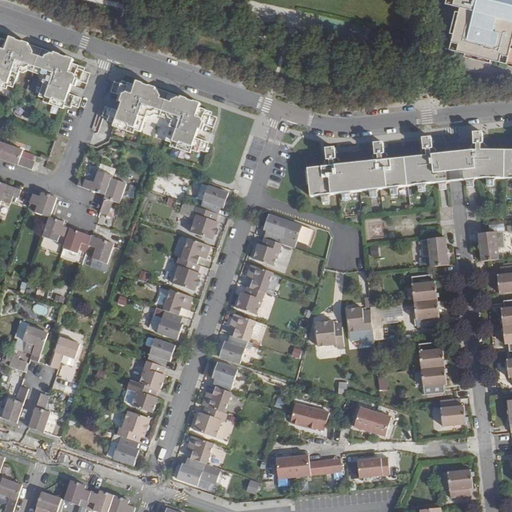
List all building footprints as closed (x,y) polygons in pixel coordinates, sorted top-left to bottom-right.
[(456,3),(448,38),(454,40),(452,46),(495,57),(497,51),(504,52),(511,21),(511,17),(494,13),(488,36),(469,31),(476,0),(449,0),(449,1),(456,3)] [(511,0),(476,0),(469,31),(488,36),(494,13),(511,17),(511,0)] [(74,64),(76,60),(57,54),(46,59),(35,55),(36,55),(32,48),(29,47),(30,44),(11,38),(9,42),(0,38),(0,88),(7,91),(8,91),(9,89),(15,91),(21,73),(26,74),(27,74),(29,73),(30,72),(39,75),(39,78),(40,79),(40,80),(45,81),(39,98),(45,100),(43,104),(65,111),(68,105),(80,109),(83,100),(71,95),(74,86),(76,87),(78,82),(88,85),(92,75),(80,70),(81,67),(74,64)] [(153,87),(154,84),(140,78),(139,82),(153,87)] [(154,84),(153,87),(165,91),(164,82),(156,79),(154,84)] [(138,125),(153,87),(139,82),(137,87),(124,81),(122,86),(116,83),(113,94),(124,98),(121,103),(124,104),(121,113),(108,108),(104,118),(110,120),(109,123),(116,125),(115,128),(134,135),(138,125)] [(153,87),(138,125),(144,128),(150,113),(153,114),(159,112),(167,114),(170,119),(173,121),(168,137),(175,140),(174,143),(192,149),(193,146),(200,149),(201,146),(209,149),(212,139),(201,135),(203,128),(212,132),(214,125),(217,126),(221,114),(208,109),(209,106),(175,94),(174,95),(165,92),(165,91),(153,87)] [(175,94),(209,106),(205,96),(184,89),(175,94)] [(483,140),(482,132),(472,133),(473,141),(466,151),(468,169),(475,168),(477,178),(486,178),(488,180),(494,180),(497,178),(511,177),(511,149),(491,150),(483,140)] [(338,147),(330,149),(329,149),(330,156),(323,167),(309,168),(312,197),(322,195),(324,197),(331,196),(333,194),(345,193),(347,194),(354,193),(356,191),(370,190),(373,191),(379,190),(381,188),(393,187),(396,189),(403,188),(405,186),(417,184),(419,186),(426,186),(427,183),(439,182),(438,173),(445,172),(443,154),(434,145),(433,137),(424,138),(425,147),(419,157),(396,159),(387,149),(386,142),(378,143),(379,150),(372,161),(347,164),(339,155),(338,147)] [(0,159),(33,171),(36,163),(23,158),(25,151),(0,141),(0,159)] [(102,215),(115,182),(111,180),(112,177),(97,171),(93,183),(79,178),(76,186),(104,196),(98,213),(102,215)] [(21,191),(0,182),(0,206),(1,207),(3,202),(11,205),(14,197),(19,199),(21,191)] [(115,182),(102,215),(106,217),(111,203),(118,205),(125,186),(115,182)] [(206,199),(210,187),(202,184),(197,197),(206,199)] [(206,199),(202,209),(217,214),(220,204),(224,206),(226,206),(231,192),(211,185),(210,187),(206,199)] [(86,254),(92,238),(63,227),(64,224),(51,219),(58,199),(43,193),(41,198),(33,195),(27,211),(48,218),(41,237),(63,245),(62,249),(77,254),(79,252),(86,254)] [(202,209),(199,208),(197,213),(199,214),(193,230),(215,238),(217,233),(220,232),(221,229),(219,226),(221,221),(218,220),(215,219),(217,214),(202,209)] [(267,239),(282,244),(289,223),(269,216),(264,230),(266,231),(270,232),(267,239)] [(506,230),(489,232),(489,233),(480,234),(483,259),(490,258),(501,257),(500,245),(507,245),(506,230)] [(93,238),(87,255),(90,256),(89,259),(106,265),(113,246),(93,238)] [(448,238),(422,240),(424,254),(431,253),(433,265),(445,263),(450,263),(448,238)] [(212,247),(190,239),(183,260),(199,265),(203,256),(204,252),(209,255),(212,247)] [(274,267),(282,244),(267,239),(265,246),(261,245),(259,244),(254,259),(274,267)] [(183,260),(181,259),(179,264),(182,264),(176,282),(197,289),(199,284),(202,283),(203,280),(201,278),(203,272),(201,271),(198,270),(199,265),(183,260)] [(511,263),(502,265),(503,272),(499,272),(501,291),(511,289),(511,263)] [(274,273),(251,266),(248,276),(254,278),(253,281),(250,288),(265,293),(267,294),(274,273)] [(138,279),(146,281),(149,273),(140,270),(138,279)] [(414,275),(417,300),(440,297),(438,279),(435,280),(434,272),(414,275)] [(248,295),(245,294),(242,293),(237,308),(257,315),(265,293),(250,288),(248,295)] [(194,298),(173,290),(165,311),(167,312),(181,316),(185,307),(185,304),(191,306),(194,298)] [(125,305),(127,298),(119,295),(116,303),(125,305)] [(68,305),(77,308),(80,299),(71,296),(68,305)] [(440,297),(417,300),(419,325),(440,323),(439,316),(442,316),(440,297)] [(503,306),(505,325),(511,323),(511,297),(506,298),(507,305),(503,306)] [(363,314),(363,311),(363,308),(347,310),(349,331),(366,329),(373,329),(371,313),(363,314)] [(181,316),(167,312),(165,318),(160,331),(159,333),(179,340),(180,338),(186,323),(183,322),(180,321),(181,316)] [(257,322),(235,314),(231,325),(237,327),(236,330),(234,337),(248,342),(250,342),(257,322)] [(160,331),(165,318),(156,316),(152,328),(160,331)] [(336,343),(344,342),(342,322),(334,323),(333,321),(333,319),(328,319),(325,317),(321,318),(318,321),(315,321),(318,342),(335,340),(336,343)] [(262,324),(257,322),(252,335),(258,337),(261,336),(264,327),(262,324)] [(17,339),(24,342),(29,327),(29,326),(22,323),(17,339)] [(29,327),(24,342),(28,344),(25,353),(33,355),(31,362),(39,364),(49,334),(29,327)] [(366,329),(349,331),(350,339),(367,337),(366,329)] [(367,337),(374,336),(373,329),(366,329),(367,337)] [(83,344),(62,336),(52,366),(60,369),(64,355),(77,359),(83,344)] [(225,342),(220,357),(240,364),(248,342),(234,337),(231,344),(228,343),(225,342)] [(154,348),(157,340),(152,338),(150,338),(148,345),(149,346),(154,348)] [(422,340),(424,366),(448,364),(446,346),(443,346),(442,338),(422,340)] [(154,348),(149,362),(164,367),(166,360),(173,362),(177,347),(157,340),(154,348)] [(291,356),(299,358),(301,350),(294,348),(291,356)] [(14,365),(12,370),(26,375),(29,367),(21,365),(22,361),(12,357),(9,363),(14,365)] [(164,367),(149,362),(141,384),(156,389),(159,390),(161,391),(168,374),(165,374),(162,372),(164,367)] [(238,370),(218,363),(213,379),(215,380),(219,381),(216,388),(230,392),(238,370)] [(448,364),(424,366),(427,392),(448,390),(447,382),(450,382),(448,364)] [(387,389),(387,377),(379,378),(379,389),(387,389)] [(156,389),(141,384),(134,406),(154,414),(160,397),(157,396),(154,395),(156,389)] [(335,394),(343,396),(344,386),(336,384),(335,394)] [(3,420),(17,425),(29,390),(22,388),(17,402),(10,399),(3,420)] [(207,396),(203,406),(206,407),(209,408),(225,414),(232,393),(230,392),(216,388),(214,395),(213,398),(207,396)] [(50,396),(42,393),(31,427),(46,432),(53,412),(46,410),(50,396)] [(460,396),(443,398),(446,424),(469,422),(467,402),(464,403),(464,395),(460,396)] [(297,405),(291,425),(326,434),(331,413),(297,405)] [(225,422),(228,414),(225,414),(209,408),(207,416),(204,415),(201,414),(199,419),(196,420),(195,424),(197,427),(195,431),(216,439),(222,421),(225,422)] [(394,418),(362,408),(355,430),(388,440),(394,418)] [(122,428),(119,436),(123,437),(138,442),(141,434),(143,435),(146,436),(148,430),(151,430),(152,427),(150,424),(152,419),(130,411),(124,428),(122,428)] [(119,436),(118,436),(116,443),(120,445),(116,458),(136,465),(141,450),(138,449),(136,448),(138,442),(123,437),(119,436)] [(215,444),(193,437),(189,448),(195,450),(194,453),(192,459),(206,464),(208,465),(215,444)] [(120,445),(116,443),(111,456),(116,458),(120,445)] [(4,457),(0,467),(0,476),(2,477),(9,457),(4,456),(4,457)] [(310,457),(278,460),(280,482),(313,478),(311,463),(310,457)] [(390,458),(359,462),(361,482),(392,477),(390,458)] [(189,467),(186,466),(183,465),(178,480),(198,487),(206,464),(192,459),(189,467)] [(341,459),(311,463),(313,478),(343,474),(341,459)] [(475,467),(451,469),(454,495),(474,493),(474,486),(476,485),(475,467)] [(16,511),(26,485),(7,478),(1,493),(14,498),(9,511),(13,511),(16,511)] [(83,503),(89,506),(94,490),(88,488),(89,484),(75,479),(68,499),(83,503)] [(255,494),(258,484),(249,481),(246,492),(255,494)] [(89,506),(108,511),(111,511),(118,494),(104,489),(102,493),(94,490),(89,506)] [(48,511),(50,510),(56,511),(60,511),(65,498),(45,491),(37,511),(48,511)] [(111,511),(134,511),(137,504),(130,502),(132,498),(118,494),(111,511)] [(86,511),(89,506),(83,503),(79,511),(86,511)]
